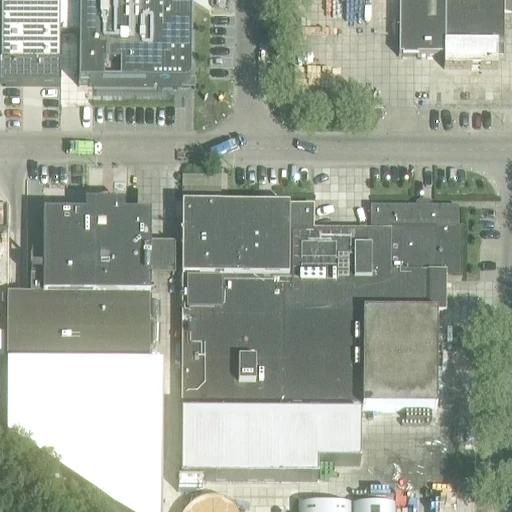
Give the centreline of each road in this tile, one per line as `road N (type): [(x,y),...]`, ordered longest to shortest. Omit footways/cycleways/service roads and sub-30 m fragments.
road 1 (unclassified): [(249,148),(511,149)]
road 2 (unclassified): [(0,145),(249,148)]
road 3 (unclassified): [(249,148),(250,0)]
